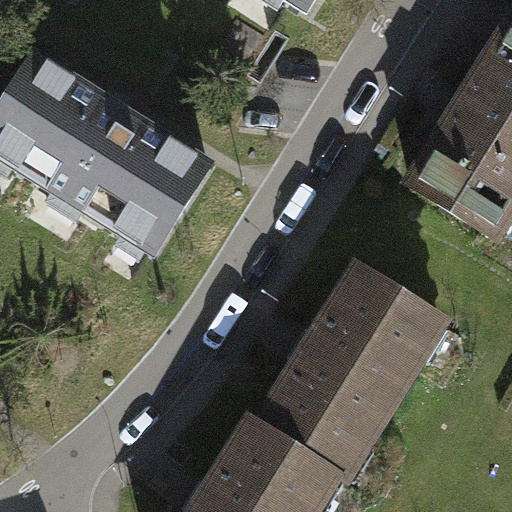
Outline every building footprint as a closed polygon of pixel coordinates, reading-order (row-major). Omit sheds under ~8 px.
[(284,0),(308,15),(316,0),(284,0)] [(511,29),(506,26),(461,100),(408,188),(495,240),(511,212),(511,29)] [(32,59),(0,112),(0,161),(156,254),(210,164),(113,106),(32,59)] [(260,432),(330,478),(340,484),(439,321),(357,272),(306,356),(260,432)] [(309,511),(330,478),(260,432),(252,427),(206,504),(201,511),(309,511)]
